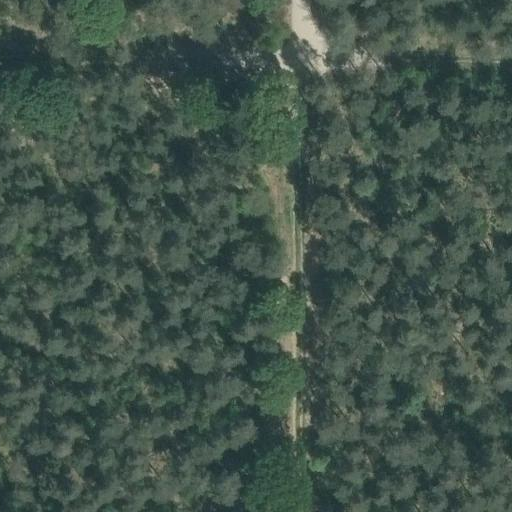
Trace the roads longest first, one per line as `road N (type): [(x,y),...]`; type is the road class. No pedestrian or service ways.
road 1 (track): [(296,511),(298,0)]
road 2 (track): [(0,59),(511,61)]
